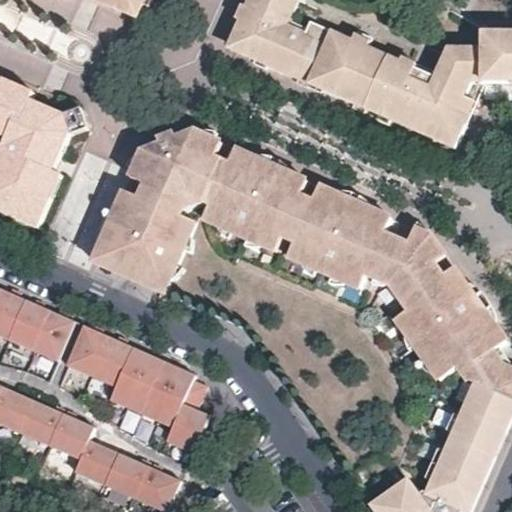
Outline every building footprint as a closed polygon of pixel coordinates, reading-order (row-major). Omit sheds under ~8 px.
[(102,0),(138,16),(145,0),(102,0)] [(511,40),(495,40),(490,40),(490,57),(466,57),(451,57),(443,78),(441,84),(409,71),(410,67),(395,61),(394,65),(360,51),(361,47),(347,41),(346,45),(303,27),(302,29),(299,36),(279,29),(282,21),(290,1),(286,0),(252,0),(230,51),(239,50),(244,50),(252,51),(260,52),(268,54),(275,56),(284,59),(318,86),(458,147),(487,82),(487,72),(511,71),(511,40)] [(302,29),(282,21),(279,29),(299,36),(302,29)] [(350,34),(347,41),(361,47),(364,39),(350,34)] [(239,50),(230,51),(315,86),(318,86),(284,59),(275,56),(268,54),(260,52),(252,51),(244,50),(239,50)] [(412,64),(410,67),(409,71),(441,84),(443,78),(427,71),(412,64)] [(487,82),(511,81),(511,71),(487,72),(487,82)] [(69,138),(91,129),(83,109),(66,114),(35,100),(38,93),(0,76),(0,134),(8,139),(0,157),(0,209),(40,228),(63,174),(55,171),(59,161),(69,138)] [(483,300),(459,267),(448,275),(439,264),(446,259),(451,255),(449,252),(437,236),(418,228),(412,243),(403,240),(395,236),(388,233),(395,218),(385,213),(361,203),(354,219),(346,215),(353,199),(323,186),(304,178),(281,168),(274,186),(265,182),(273,164),(239,149),(234,147),(226,144),(200,132),(183,138),(181,132),(171,135),(163,138),(165,144),(146,149),(134,177),(128,190),(97,261),(166,291),(197,220),(182,213),(184,209),(187,202),(203,197),(210,200),(216,203),(209,219),(281,250),(288,234),(300,240),(293,255),(364,287),(370,273),(377,276),(386,280),(393,283),(408,304),(395,313),(438,372),(457,358),(467,373),(473,376),(482,379),(470,407),(467,413),(461,428),(457,435),(452,448),(445,462),(439,477),(433,491),(446,497),(445,500),(453,504),(455,501),(471,509),(475,511),(499,454),(481,446),(484,439),(486,440),(491,430),(489,429),(492,421),(509,429),(511,423),(511,366),(508,365),(498,351),(504,346),(507,344),(511,341),(483,300)] [(265,182),(274,186),(281,168),(273,164),(265,182)] [(0,286),(0,334),(58,359),(76,320),(0,286)] [(198,372),(85,324),(68,363),(117,385),(112,398),(174,425),(168,439),(196,451),(214,413),(202,407),(211,386),(195,379),(198,372)] [(511,357),(510,354),(504,346),(498,351),(508,365),(511,366),(511,357)] [(169,510),(184,478),(167,470),(134,455),(106,442),(92,436),(97,425),(78,416),(49,403),(19,390),(0,381),(0,421),(82,458),(77,469),(169,510)] [(452,424),(461,428),(467,413),(459,409),(452,424)] [(481,446),(499,454),(509,429),(492,421),(489,429),(491,430),(486,440),(484,439),(481,446)] [(437,459),(445,462),(452,448),(444,444),(437,459)] [(431,473),(439,477),(445,462),(437,459),(431,473)] [(412,478),(376,503),(382,511),(435,511),(433,509),(422,493),(412,478)] [(435,511),(466,511),(471,509),(455,501),(453,504),(445,500),(446,497),(433,491),(428,489),(422,493),(433,509),(435,511)]
